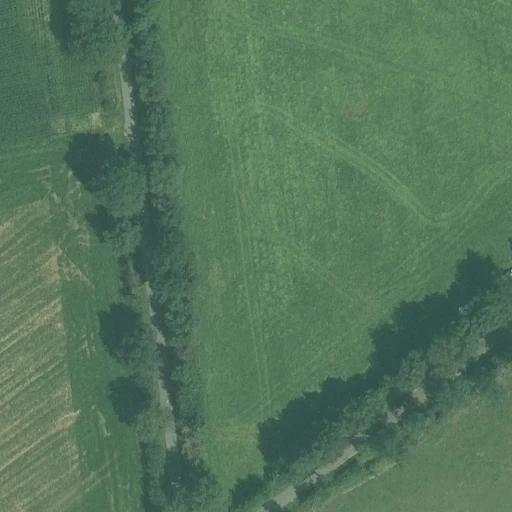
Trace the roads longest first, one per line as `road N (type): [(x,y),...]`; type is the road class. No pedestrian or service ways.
road 1 (unclassified): [(117,0),(180,511)]
road 2 (unclassified): [(511,325),(266,511)]
